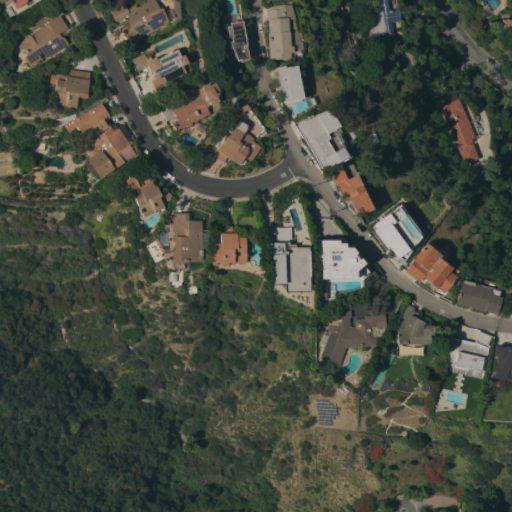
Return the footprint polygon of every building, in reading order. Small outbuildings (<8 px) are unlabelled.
[(8,0),(6,0),(0,4),(0,0),(27,0),(14,9),(8,0)] [(125,42),(119,29),(127,25),(126,22),(123,23),(122,21),(115,25),(107,10),(122,2),(125,9),(133,5),(134,7),(148,0),(151,0),(156,9),(159,8),(161,12),(167,9),(171,18),(165,21),(166,22),(125,42)] [(386,0),(388,11),(397,9),(399,21),(390,22),(392,34),(394,43),(383,45),(383,47),(374,48),(373,43),(372,43),(370,33),(370,34),(366,13),(377,11),(376,6),(374,6),(373,0),(386,0)] [(288,4),(293,18),(286,19),(287,31),(291,31),(292,52),(291,52),(291,58),(269,59),(266,33),(267,33),(266,20),(265,20),(265,5),(288,4)] [(7,16),(3,9),(8,6),(12,13),(7,16)] [(511,10),(511,27),(502,23),(503,21),(497,18),(500,12),(506,14),(508,9),(511,10)] [(23,57),(26,54),(22,48),(19,50),(16,44),(46,24),(59,15),(67,27),(66,28),(68,32),(60,37),(63,38),(66,44),(45,58),(29,68),(23,57)] [(245,45),(244,46),(244,47),(245,47),(247,58),(239,62),(238,60),(236,61),(227,42),(230,41),(229,38),(227,38),(225,26),(228,26),(228,23),(240,21),(245,45)] [(180,46),(175,35),(186,30),(191,41),(180,46)] [(181,61),(178,63),(184,74),(152,89),(148,81),(152,79),(146,66),(136,71),(130,59),(142,53),(146,62),(174,47),(181,61)] [(303,97),(282,102),(278,81),(274,82),(271,68),(282,65),(283,67),(295,65),(295,66),(297,66),(303,97)] [(84,98),(77,97),(77,96),(76,96),(74,107),(51,104),(54,84),(48,84),(50,73),(51,73),(51,68),(69,71),(69,69),(88,72),(84,98)] [(206,83),(207,85),(214,81),(217,87),(215,97),(216,101),(204,107),(207,114),(175,130),(171,121),(175,120),(173,116),(164,120),(158,108),(206,83)] [(457,98),(462,111),(463,110),(474,137),(470,139),(472,142),(471,143),(478,159),(463,165),(439,106),(457,98)] [(86,156),(85,155),(84,155),(82,153),(81,151),(81,149),(81,147),(81,146),(82,143),(83,142),(85,141),(85,140),(93,135),(92,133),(89,135),(85,129),(79,133),(75,127),(66,132),(58,119),(76,110),(98,99),(100,102),(99,103),(108,117),(104,120),(108,127),(109,127),(111,129),(116,126),(127,144),(131,142),(136,150),(134,151),(136,155),(132,157),(132,156),(97,178),(96,177),(93,179),(82,163),(83,162),(85,160),(84,159),(88,156),(86,156)] [(245,104),(247,108),(241,112),(242,113),(236,116),(230,126),(224,122),(230,112),(245,104)] [(319,170),(300,137),(299,138),(292,127),(296,125),(294,123),(306,116),(307,118),(313,114),(327,109),(337,126),(326,132),(330,139),(333,138),(337,144),(330,148),(331,151),(341,145),(348,157),(327,169),(326,166),(320,169),(319,170)] [(249,162),(243,158),(243,159),(243,161),(242,163),(240,164),(236,165),(225,157),(221,162),(211,155),(225,134),(227,135),(236,122),(239,121),(244,125),(245,128),(242,132),(252,138),(250,141),(259,147),(249,162)] [(19,148),(21,142),(26,143),(26,140),(30,141),(31,136),(32,135),(34,134),(36,134),(38,135),(38,138),(36,138),(35,138),(34,141),(44,143),(42,152),(19,148)] [(344,202),(335,185),(334,186),(328,174),(340,168),(345,179),(354,175),(371,209),(358,216),(349,199),(346,201),(344,202)] [(124,179),(131,176),(134,182),(137,180),(136,178),(147,173),(158,196),(156,197),(161,208),(140,217),(124,179)] [(182,261),(182,263),(167,263),(167,250),(169,250),(169,227),(167,227),(168,213),(190,213),(190,220),(199,220),(197,261),(182,261)] [(368,226),(386,213),(392,223),(389,226),(406,249),(407,248),(409,250),(402,261),(396,257),(395,258),(384,242),(382,244),(368,226)] [(216,243),(216,233),(217,233),(217,226),(229,226),(229,233),(233,233),(233,232),(241,232),(241,262),(229,262),(229,264),(223,264),(223,265),(218,265),(218,264),(211,264),(211,265),(207,265),(206,248),(208,248),(208,243),(216,243)] [(305,290),(279,290),(279,274),(277,274),(277,283),(268,283),(268,262),(266,255),(268,255),(267,251),(265,251),(264,240),(265,239),(273,241),(273,227),(288,227),(288,239),(285,239),(285,245),(292,245),(292,250),(305,250),(305,290)] [(316,279),(316,261),(315,261),(315,255),(316,255),(316,240),(335,240),(335,243),(342,243),(342,247),(349,247),(362,263),(353,270),(353,275),(353,279),(316,279)] [(439,256),(437,258),(450,269),(452,266),(458,271),(454,276),(456,277),(444,293),(436,286),(434,288),(421,277),(417,282),(403,270),(412,260),(411,259),(424,243),(439,256)] [(469,308),(469,307),(455,303),(459,283),(460,283),(461,280),(473,283),(472,284),(497,290),(496,295),(497,295),(497,297),(499,297),(498,300),(500,300),(499,303),(497,303),(495,314),(469,308)] [(393,328),(406,305),(412,308),(410,311),(411,311),(408,315),(422,322),(421,325),(430,326),(429,335),(427,335),(427,344),(420,344),(420,346),(411,346),(409,347),(402,346),(403,343),(393,343),(393,328)] [(350,326),(350,319),(360,318),(360,316),(381,314),(382,328),(381,328),(378,336),(371,336),(372,342),(371,343),(371,345),(340,348),(333,366),(314,359),(324,335),(323,323),(330,322),(329,309),(345,309),(346,327),(350,326)] [(491,335),(487,344),(488,344),(481,373),(441,364),(447,338),(466,342),(466,340),(471,341),(476,329),(478,330),(491,335)] [(511,377),(486,372),(493,340),(506,343),(506,345),(511,346),(511,377)]
